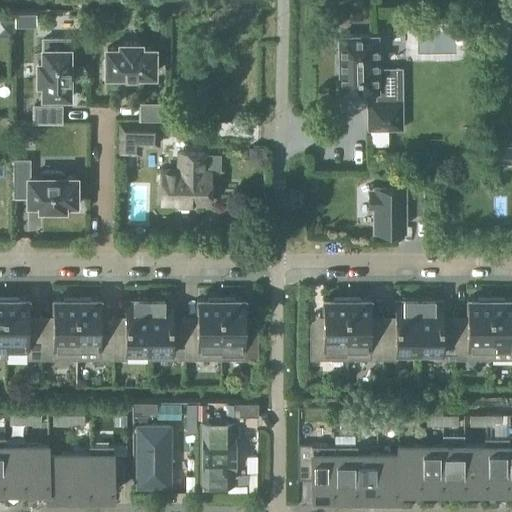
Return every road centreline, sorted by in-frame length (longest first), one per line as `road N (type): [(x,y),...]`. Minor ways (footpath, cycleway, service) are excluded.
road 1 (residential): [(277,266),(283,0)]
road 2 (residential): [(511,266),(277,266)]
road 3 (residential): [(277,266),(104,265)]
road 4 (residential): [(104,265),(104,112)]
